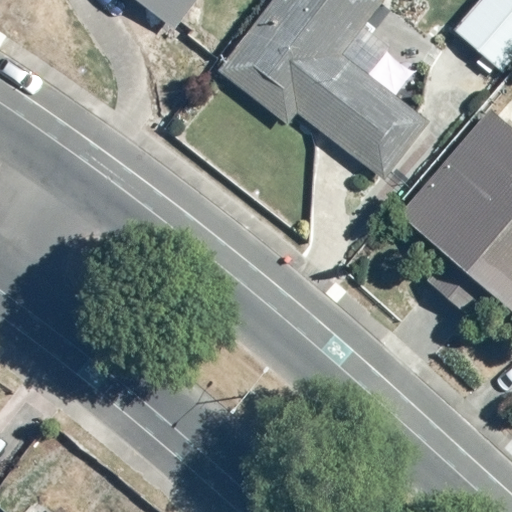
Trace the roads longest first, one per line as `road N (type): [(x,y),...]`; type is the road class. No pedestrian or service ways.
road 1 (secondary): [(19,145),(197,272),(462,511)]
road 2 (secondary): [(303,511),(0,268)]
